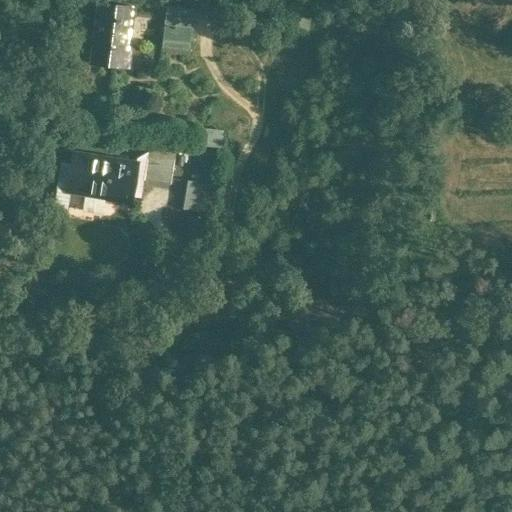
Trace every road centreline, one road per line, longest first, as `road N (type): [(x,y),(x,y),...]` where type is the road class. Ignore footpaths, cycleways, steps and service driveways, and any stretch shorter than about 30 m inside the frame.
road 1 (unclassified): [(224,321),(511,286)]
road 2 (track): [(0,310),(224,321)]
road 3 (track): [(189,511),(84,314)]
